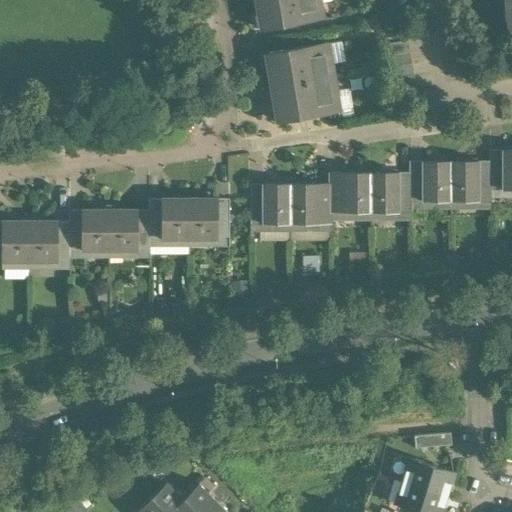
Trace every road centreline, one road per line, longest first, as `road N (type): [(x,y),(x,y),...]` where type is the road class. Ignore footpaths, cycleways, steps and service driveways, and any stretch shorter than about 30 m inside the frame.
road 1 (residential): [(0,176),(192,154),(229,100),(215,0)]
road 2 (tertiary): [(474,320),(297,346),(146,383)]
road 3 (residential): [(474,320),(486,393),(474,511)]
road 4 (residential): [(432,0),(446,99),(511,89)]
road 5 (tertiary): [(0,444),(146,383)]
road 6 (tertiary): [(146,383),(0,426)]
